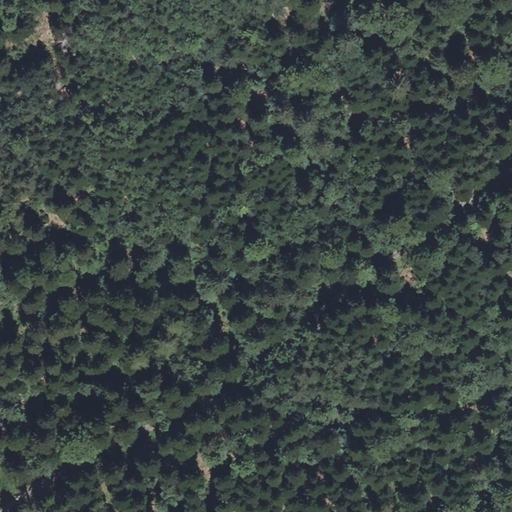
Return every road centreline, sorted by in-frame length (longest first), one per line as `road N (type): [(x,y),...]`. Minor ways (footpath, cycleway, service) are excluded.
road 1 (track): [(511,156),(254,366),(242,360),(147,421),(62,461),(0,508)]
road 2 (track): [(511,374),(430,396),(294,391),(221,344),(123,242),(0,201)]
